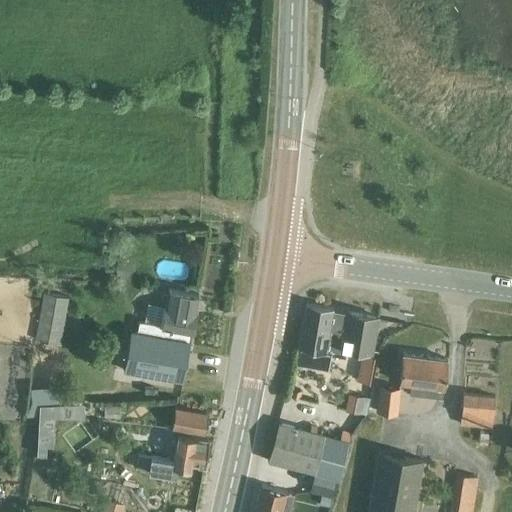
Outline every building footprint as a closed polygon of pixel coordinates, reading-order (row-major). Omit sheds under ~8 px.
[(126,274),(127,259),(118,259),(116,273),(126,274)] [(137,331),(131,330),(124,369),(183,380),(190,342),(192,331),(193,331),(197,311),(196,311),(199,294),(169,289),(168,293),(164,292),(162,301),(166,302),(162,325),(139,321),(137,331)] [(61,344),(69,298),(43,293),(35,340),(61,344)] [(377,317),(305,304),(297,347),(301,348),(298,363),(329,369),(332,353),(345,356),(347,346),(351,346),(351,349),(371,353),(377,317)] [(404,352),(400,381),(411,383),(409,393),(442,397),(447,358),(404,352)] [(400,387),(380,385),(377,411),(397,414),(400,387)] [(493,413),(495,396),(463,393),(460,423),(491,426),(493,413)] [(360,413),(363,397),(349,394),(346,410),(360,413)] [(175,406),(171,427),(204,432),(207,410),(175,406)] [(339,479),(349,441),(281,424),(271,462),(318,474),(337,478),(339,479)] [(137,454),(135,468),(174,473),(175,464),(191,466),(192,461),(204,463),(207,440),(179,436),(176,459),(137,454)] [(413,511),(422,459),(378,451),(368,511),(413,511)] [(332,496),(337,478),(318,474),(313,491),(332,496)] [(471,511),(477,477),(457,474),(450,511),(471,511)] [(277,511),(282,491),(259,486),(252,511),(277,511)] [(319,504),(329,506),(331,498),(321,495),(319,504)] [(102,511),(121,511),(124,504),(106,499),(102,511)]
